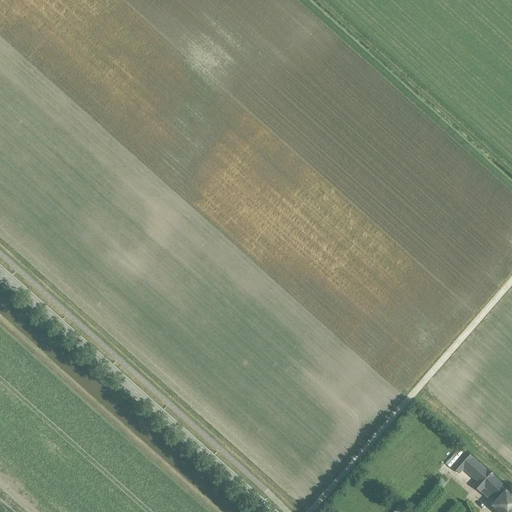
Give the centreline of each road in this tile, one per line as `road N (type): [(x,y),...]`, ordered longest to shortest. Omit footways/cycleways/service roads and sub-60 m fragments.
road 1 (secondary): [(269,511),(0,271)]
road 2 (track): [(511,281),(305,511)]
